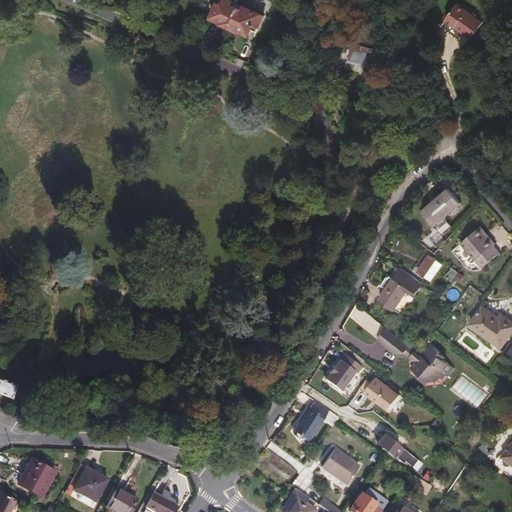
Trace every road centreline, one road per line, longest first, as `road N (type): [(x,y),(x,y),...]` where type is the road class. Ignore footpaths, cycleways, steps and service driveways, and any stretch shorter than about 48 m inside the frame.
road 1 (residential): [(451,146),(398,197),(299,385),(219,485)]
road 2 (residential): [(219,485),(136,442),(17,433),(6,425)]
